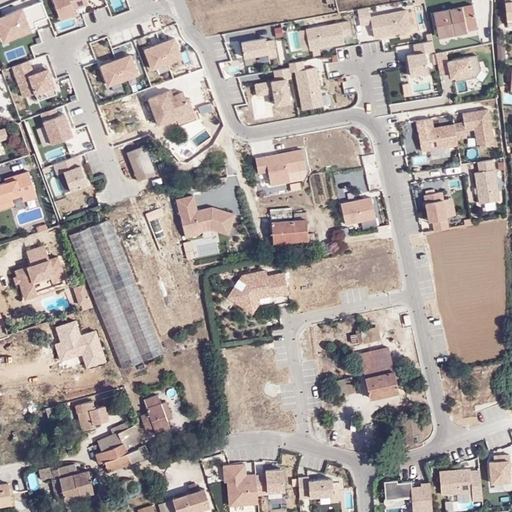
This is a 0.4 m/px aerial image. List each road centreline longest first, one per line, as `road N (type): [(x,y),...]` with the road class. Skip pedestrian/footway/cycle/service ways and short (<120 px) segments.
road 1 (residential): [(365,470),(309,442),(289,327),(294,318),(415,292)]
road 2 (residential): [(366,118),(246,133),(235,126),(178,0)]
road 3 (residential): [(117,190),(69,45),(176,0)]
road 4 (residential): [(365,470),(445,439),(415,292)]
road 5 (residential): [(415,292),(385,138),(366,118)]
